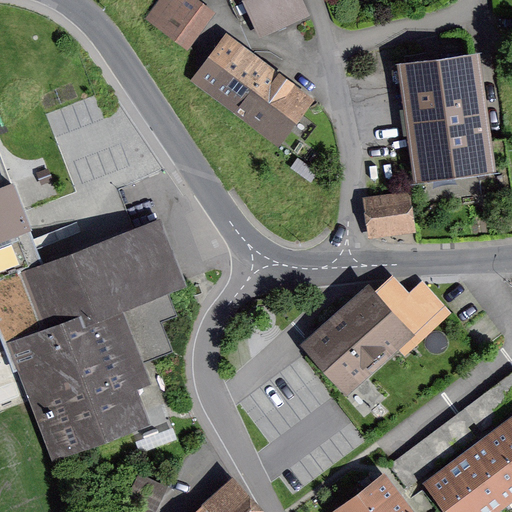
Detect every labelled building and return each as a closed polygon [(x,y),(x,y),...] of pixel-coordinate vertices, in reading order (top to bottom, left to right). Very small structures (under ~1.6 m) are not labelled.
[(193,0),(165,0),(151,19),(184,43),(208,10),(193,0)] [(250,0),(263,29),(300,12),(294,0),(250,0)] [(303,104),(223,43),(200,74),(240,104),(280,134),(303,104)] [(511,190),(508,162),(487,164),(473,60),(406,69),(424,203),(511,190)] [(12,183),(0,188),(0,335),(5,350),(14,347),(22,368),(18,369),(30,400),(40,396),(47,414),(42,417),(56,454),(144,420),(123,364),(167,348),(155,318),(171,312),(162,289),(180,282),(158,224),(44,267),(12,183)] [(369,200),(373,234),(410,229),(405,195),(369,200)] [(424,287),(410,299),(392,279),(372,298),(370,295),(313,346),(345,382),(393,338),(403,348),(445,310),(424,287)] [(481,432),(511,409),(511,378),(467,412),(481,432)] [(407,488),(476,437),(461,417),(392,468),(407,488)] [(511,434),(506,426),(487,440),(511,474),(511,434)] [(467,455),(502,501),(511,493),(511,474),(487,440),(467,455)] [(448,469),(480,511),(487,511),(502,501),(467,455),(448,469)] [(428,484),(449,511),(480,511),(448,469),(428,484)] [(142,511),(143,511),(151,511),(164,488),(139,475),(129,496),(146,504),(142,511)] [(382,476),(336,511),(374,511),(397,496),(382,476)] [(205,511),(256,511),(229,482),(202,508),(205,511)] [(408,511),(397,496),(374,511),(408,511)]
